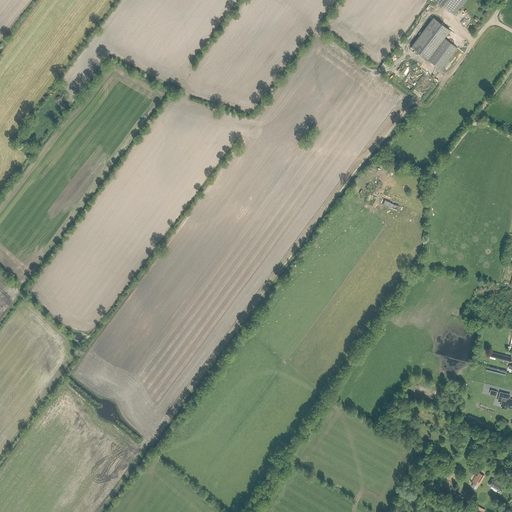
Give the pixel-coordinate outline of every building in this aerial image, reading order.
[(466,0),(434,0),(455,15),(466,0)] [(457,48),(444,38),(450,30),(433,17),(411,46),(441,69),(457,48)] [(397,210),(398,205),(384,200),(382,204),(397,210)] [(511,362),(511,357),(492,352),(491,357),(511,362)] [(506,375),(507,370),(487,367),(487,371),(506,375)] [(507,408),(511,409),(511,398),(510,398),(511,394),(500,392),(497,401),(501,402),(500,406),(502,406),(501,408),(507,410),(507,408)] [(469,415),(466,421),(474,424),(477,418),(469,415)] [(483,477),(479,474),(474,483),(478,485),(483,477)] [(504,487),(503,486),(503,485),(492,479),(489,484),(500,491),(501,490),(502,491),(504,487)]
